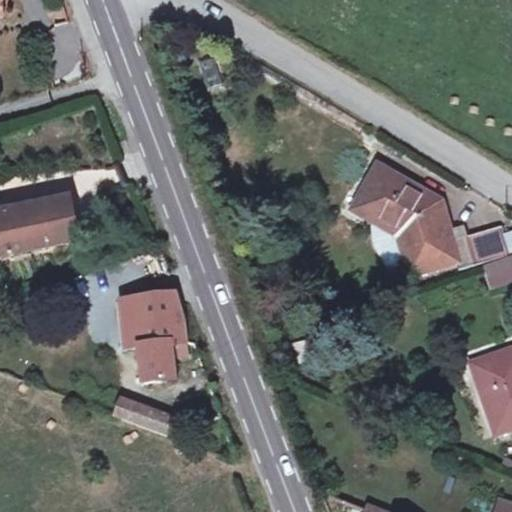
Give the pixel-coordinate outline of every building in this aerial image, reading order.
[(199,63),(206,89),(221,85),(214,59),(199,63)] [(379,169),(358,206),(378,217),(398,228),(411,276),(457,263),(458,263),(453,242),(442,204),(379,169)] [(70,200),(0,215),(0,257),(78,240),(70,200)] [(358,206),(355,211),(375,222),(378,217),(358,206)] [(375,222),(373,225),(375,246),(394,281),(411,276),(398,228),(378,217),(375,222)] [(502,228),(468,238),(476,267),(493,262),(508,258),(511,257),(502,228)] [(468,238),(453,242),(458,263),(457,263),(460,272),(476,267),(468,238)] [(511,257),(486,266),(495,292),(511,286),(511,257)] [(177,296),(135,301),(138,329),(141,343),(145,384),(177,381),(174,346),(188,344),(185,324),(177,296)] [(511,354),(475,367),(498,434),(511,428),(511,354)] [(127,401),(119,421),(169,441),(175,427),(148,416),(150,410),(127,401)]
